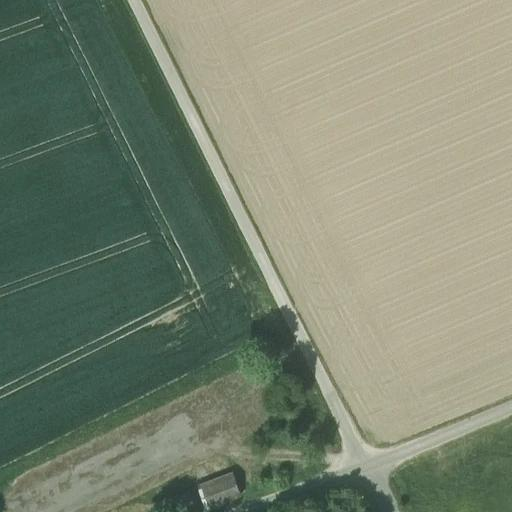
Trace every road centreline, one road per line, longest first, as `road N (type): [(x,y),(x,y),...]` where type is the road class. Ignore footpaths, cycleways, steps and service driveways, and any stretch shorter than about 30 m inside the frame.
road 1 (residential): [(131,0),(386,511)]
road 2 (track): [(511,405),(362,469)]
road 3 (track): [(248,511),(362,469)]
